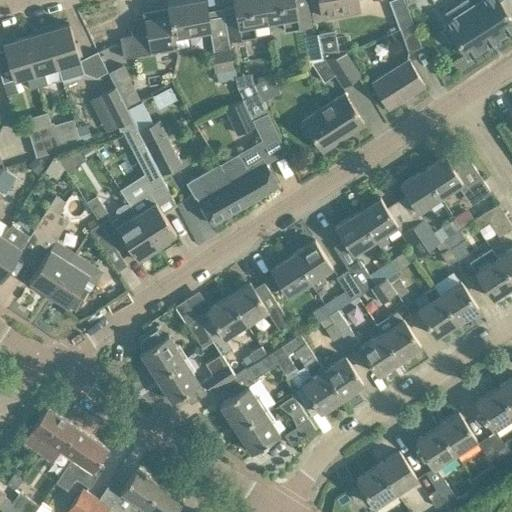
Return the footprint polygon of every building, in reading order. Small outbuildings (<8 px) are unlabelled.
[(205,0),(189,0),(168,4),(173,35),(210,28),(217,71),(234,69),(231,46),(230,46),(229,40),(224,8),(223,8),(224,14),(209,17),(205,0)] [(255,24),(269,21),(264,0),(233,0),(235,6),(224,8),(229,40),(257,35),(255,24)] [(264,0),(269,21),(283,19),(285,31),(311,26),(306,0),(264,0)] [(360,11),(357,0),(318,0),(320,3),(322,18),(360,11)] [(464,0),(460,3),(464,10),(446,22),(448,26),(443,29),(451,41),(456,37),(468,56),(511,27),(511,19),(499,0),(479,0),(478,1),(478,0),(464,0)] [(400,28),(412,23),(404,2),(392,6),(400,28)] [(176,48),(173,35),(168,4),(167,4),(169,14),(145,19),(151,53),(176,48)] [(84,72),(80,58),(69,23),(59,26),(58,22),(46,25),(62,78),(84,72)] [(412,23),(400,28),(408,50),(421,46),(412,23)] [(39,85),(62,78),(46,25),(33,29),(34,33),(25,36),(39,85)] [(313,62),(336,55),(331,30),(318,32),(323,58),(313,62)] [(39,85),(25,36),(16,39),(15,35),(2,39),(10,66),(0,68),(0,72),(7,95),(17,92),(14,78),(26,75),(30,88),(39,85)] [(313,62),(324,80),(336,73),(344,85),(358,75),(343,53),(336,56),(336,55),(313,62)] [(372,81),(388,107),(424,84),(408,58),(372,81)] [(121,65),(108,71),(115,86),(120,95),(133,89),(121,65)] [(272,122),(258,94),(253,82),(252,73),(236,76),(237,87),(238,89),(220,97),(226,108),(224,109),(237,134),(255,125),(266,148),(281,140),(272,122)] [(153,94),(159,106),(178,96),(171,85),(153,94)] [(132,118),(124,104),(120,95),(115,86),(98,95),(115,127),(132,118)] [(307,136),(312,134),(322,150),(364,122),(344,92),(302,119),(304,122),(300,125),(307,136)] [(181,161),(158,116),(139,126),(162,171),(181,161)] [(73,118),(54,124),(61,148),(81,142),(73,118)] [(53,121),(28,129),(36,156),(61,148),(54,124),(53,121)] [(136,126),(123,130),(141,164),(152,188),(164,182),(153,158),(136,126)] [(423,169),(441,196),(458,185),(471,204),(491,191),(467,155),(452,165),(445,154),(423,169)] [(236,162),(223,169),(243,205),(274,187),(258,159),(248,164),(240,170),(236,162)] [(223,169),(218,160),(186,179),(212,223),(243,205),(223,169)] [(0,174),(0,196),(2,193),(4,194),(16,177),(3,169),(0,174)] [(418,211),(441,196),(423,169),(400,184),(418,211)] [(176,232),(163,213),(148,190),(128,203),(157,249),(169,241),(167,238),(176,232)] [(58,214),(57,213),(66,201),(56,195),(34,229),(27,239),(27,234),(12,224),(7,227),(2,235),(0,237),(0,278),(1,279),(21,247),(32,255),(40,243),(39,242),(58,214)] [(98,195),(86,202),(100,225),(111,218),(98,195)] [(357,211),(375,239),(398,224),(380,197),(357,211)] [(148,255),(157,249),(128,203),(125,203),(117,208),(116,214),(117,217),(113,219),(117,226),(137,257),(145,252),(148,255)] [(511,224),(498,203),(474,218),(479,226),(490,218),(501,235),(511,227),(511,224)] [(353,253),(375,239),(357,211),(335,226),(353,253)] [(75,253),(56,240),(68,221),(58,214),(39,242),(40,243),(49,249),(29,280),(49,292),(75,253)] [(460,228),(454,218),(433,231),(424,217),(412,224),(428,249),(435,244),(443,239),(460,228)] [(396,270),(428,249),(412,224),(401,232),(410,247),(389,260),(396,270)] [(126,265),(113,246),(100,225),(90,231),(104,253),(105,252),(117,271),(126,265)] [(460,228),(443,239),(456,259),(464,253),(457,241),(465,236),(460,228)] [(315,239),(292,254),(310,281),(314,288),(326,281),(321,274),(333,266),(315,239)] [(443,239),(435,244),(448,264),(456,259),(443,239)] [(511,246),(496,256),(511,280),(511,246)] [(491,248),(470,262),(476,270),(493,297),(511,285),(511,280),(496,256),(491,248)] [(75,253),(49,292),(68,305),(68,304),(75,294),(85,278),(93,284),(102,270),(94,265),(75,253)] [(288,295),(310,281),(292,254),(270,268),(288,295)] [(396,270),(389,260),(369,274),(360,260),(347,269),(363,292),(370,287),(385,277),(393,271),(394,272),(396,270)] [(337,308),(363,292),(347,269),(336,276),(344,289),(324,302),(330,313),(337,308)] [(407,291),(394,272),(393,271),(385,277),(402,301),(399,296),(407,291)] [(387,311),(402,301),(385,277),(370,287),(387,311)] [(228,295),(246,323),(268,309),(250,281),(228,295)] [(439,295),(457,321),(478,307),(461,281),(439,295)] [(430,301),(418,309),(436,335),(457,321),(439,295),(434,286),(424,292),(430,301)] [(77,295),(70,305),(80,312),(87,301),(77,295)] [(210,307),(197,315),(212,338),(220,351),(222,353),(232,347),(225,337),(226,336),(246,323),(228,295),(210,307)] [(185,298),(175,305),(201,345),(211,338),(212,338),(197,315),(185,298)] [(292,322),(300,317),(290,300),(281,305),(292,322)] [(328,314),(330,313),(324,302),(313,309),(320,319),(328,314)] [(350,348),(360,342),(337,308),(330,313),(328,314),(341,334),(350,348)] [(403,319),(402,320),(396,310),(376,324),(382,333),(381,333),(398,360),(421,345),(403,319)] [(333,339),(341,334),(328,314),(320,319),(333,339)] [(156,376),(184,358),(168,334),(164,336),(157,324),(139,336),(138,344),(142,351),(141,351),(156,376)] [(298,333),(270,352),(277,363),(277,362),(282,369),(293,362),(288,353),(294,349),(305,342),(299,333),(298,333)] [(378,373),(398,360),(381,333),(361,347),(378,373)] [(305,342),(294,349),(312,377),(303,384),(321,411),(341,397),(323,370),(324,370),(305,342)] [(254,362),(267,354),(261,345),(248,353),(254,362)] [(253,378),(277,363),(270,352),(267,354),(254,362),(246,368),(253,378)] [(324,370),(323,370),(341,397),(363,383),(345,356),(324,370)] [(184,358),(156,376),(171,400),(199,382),(184,358)] [(210,390),(235,374),(228,364),(203,379),(210,390)] [(511,376),(497,387),(511,410),(511,376)] [(264,409),(263,408),(274,401),(259,378),(220,403),(236,428),(264,409)] [(493,427),(511,414),(511,410),(497,387),(475,400),(493,427)] [(296,391),(277,404),(291,414),(295,426),(284,433),(291,444),(319,426),(296,391)] [(42,453),(65,419),(47,406),(24,440),(42,453)] [(264,409),(236,428),(251,451),(280,433),(264,409)] [(437,425),(454,452),(476,438),(459,411),(437,425)] [(75,460),(91,437),(65,419),(42,453),(53,460),(60,450),(71,457),(75,460)] [(433,466),(454,452),(437,425),(416,439),(433,466)] [(486,436),(509,471),(511,468),(511,436),(503,442),(495,430),(486,436)] [(486,436),(478,442),(500,476),(509,471),(486,436)] [(71,457),(55,481),(67,489),(76,477),(89,487),(104,464),(99,461),(108,448),(91,437),(75,460),(71,457)] [(378,464),(396,491),(417,477),(399,450),(378,464)] [(374,505),(396,491),(378,464),(357,478),(374,505)] [(433,466),(425,471),(436,488),(443,500),(449,509),(459,503),(435,465),(433,466)] [(111,511),(140,511),(160,483),(136,467),(110,506),(98,499),(88,511),(107,511),(109,510),(111,511)] [(14,472),(6,482),(14,488),(22,478),(14,472)] [(173,511),(183,499),(160,483),(140,511),(173,511)] [(88,511),(98,499),(82,488),(65,511),(88,511)] [(436,488),(428,494),(435,505),(443,500),(436,488)] [(33,511),(39,505),(20,491),(7,508),(13,511),(33,511)]
